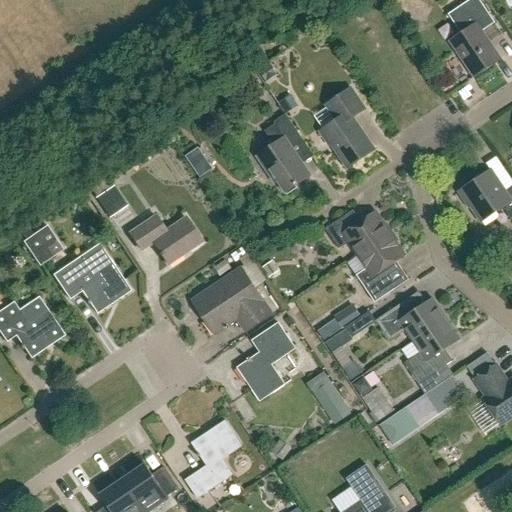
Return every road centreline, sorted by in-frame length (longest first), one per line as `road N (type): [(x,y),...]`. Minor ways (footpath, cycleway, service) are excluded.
road 1 (residential): [(0,437),(162,329),(195,378),(0,510)]
road 2 (residential): [(511,322),(441,259),(418,155)]
